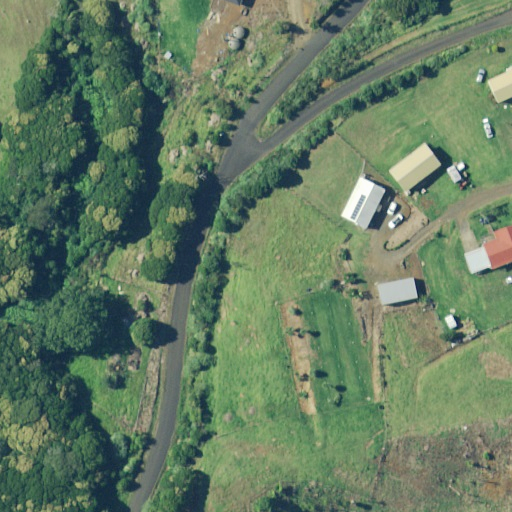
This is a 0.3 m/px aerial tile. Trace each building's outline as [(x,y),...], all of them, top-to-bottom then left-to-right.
[(511,94),(511,67),(486,79),(497,102),(511,94)] [(439,163),(423,142),(388,170),(404,191),(439,163)] [(339,215),(364,227),(373,211),(377,213),(381,204),(377,202),(384,188),(359,176),(339,215)] [(490,265),(491,268),(511,259),(511,224),(492,231),(489,223),(476,228),(483,246),(463,253),(471,272),(490,265)] [(417,296),(413,276),(377,284),(381,303),(417,296)]
